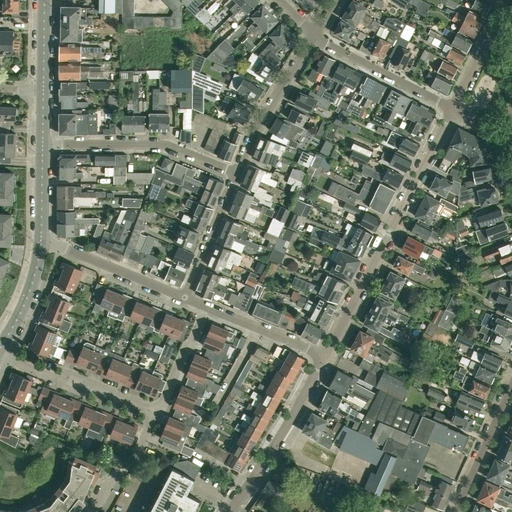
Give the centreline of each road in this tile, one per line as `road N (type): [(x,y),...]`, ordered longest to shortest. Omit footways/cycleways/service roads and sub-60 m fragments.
road 1 (residential): [(325,356),(451,108)]
road 2 (residential): [(42,143),(165,144),(235,173)]
road 3 (residential): [(229,511),(325,356)]
road 4 (residential): [(156,417),(0,353)]
road 5 (residential): [(313,37),(235,173)]
road 6 (residential): [(184,298),(40,240)]
road 7 (residential): [(313,37),(451,108)]
road 8 (residential): [(511,383),(454,511)]
road 9 (residential): [(235,173),(184,298)]
road 10 (residential): [(325,356),(205,306)]
road 11 (residential): [(156,417),(205,306)]
